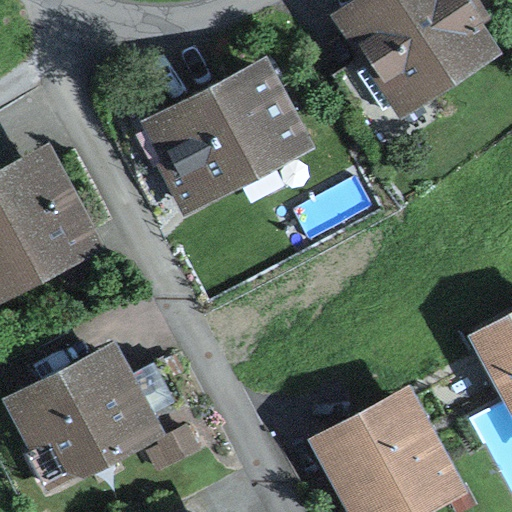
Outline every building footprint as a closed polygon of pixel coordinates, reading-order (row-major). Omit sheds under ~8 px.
[(387,153),(452,111),(431,79),(483,46),(467,21),(475,15),(465,0),(372,0),(349,15),(376,57),(342,79),(387,153)] [(165,164),(184,200),(300,139),(262,67),(168,116),(158,96),(144,103),(175,158),(165,164)] [(0,277),(78,237),(40,165),(0,186),(0,277)] [(511,322),(486,337),(511,384),(511,322)] [(52,438),(67,467),(188,404),(162,356),(123,377),(111,355),(20,402),(42,444),(52,438)] [(412,511),(411,510),(451,488),(404,400),(326,441),(366,511),(412,511)]
